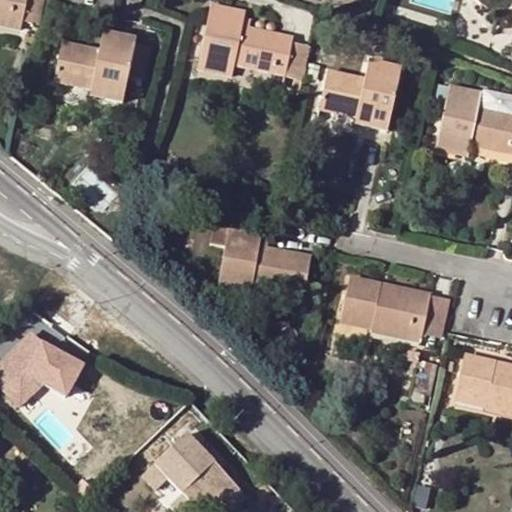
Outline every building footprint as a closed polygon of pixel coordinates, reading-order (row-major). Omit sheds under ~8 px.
[(38,28),(39,27),(44,0),(0,0),(0,19),(23,24),(38,28)] [(51,5),(52,0),(44,0),(39,27),(45,29),(51,5)] [(213,11),(201,73),(220,77),(223,66),(235,68),(304,83),(310,50),(293,46),(294,42),(251,33),(242,31),(244,22),(245,18),(213,11)] [(0,19),(0,30),(21,35),(23,24),(0,19)] [(253,24),(244,22),(242,31),(251,33),(253,24)] [(103,37),(100,55),(107,57),(110,38),(103,37)] [(107,57),(100,55),(63,47),(55,85),(86,91),(93,92),(110,95),(108,103),(124,106),(129,79),(143,82),(146,66),(132,63),(136,47),(136,44),(110,38),(107,57)] [(150,50),(136,47),(132,63),(146,66),(150,50)] [(223,66),(220,77),(232,80),(235,68),(223,66)] [(321,114),(358,122),(360,115),(375,118),(372,132),(388,135),(402,73),(370,66),(366,85),(329,77),(321,114)] [(82,112),(86,91),(55,85),(51,106),(82,112)] [(450,89),(442,88),(439,104),(447,105),(450,89)] [(450,89),(447,105),(437,152),(458,157),(460,145),(471,148),(511,155),(511,95),(484,90),(483,96),(450,89)] [(91,99),(108,103),(110,95),(93,92),(91,99)] [(357,128),(372,132),(375,118),(360,115),(358,122),(357,128)] [(469,159),(471,148),(460,145),(458,157),(469,159)] [(263,236),(216,228),(212,248),(227,250),(219,294),(241,298),(243,286),(255,288),(305,297),(311,260),(268,253),(261,252),(262,242),(263,236)] [(271,242),(262,242),(261,252),(268,253),(271,242)] [(351,281),(343,325),(375,331),(376,325),(425,335),(432,298),(417,295),(416,299),(384,292),(384,288),(351,281)] [(252,299),(255,288),(243,286),(241,298),(252,299)] [(417,295),(384,288),(384,292),(416,299),(417,295)] [(424,340),(441,343),(449,301),(432,298),(425,335),(424,340)] [(374,334),(422,345),(424,340),(425,335),(376,325),(375,331),(374,334)] [(24,329),(0,373),(0,391),(31,408),(43,385),(72,400),(91,364),(24,329)] [(490,401),(511,406),(511,372),(498,370),(499,364),(468,357),(458,400),(488,408),(490,401)] [(424,395),(426,384),(430,365),(416,362),(408,392),(424,395)] [(435,366),(430,365),(426,384),(431,386),(435,366)] [(511,406),(490,401),(488,408),(488,411),(511,416),(511,406)] [(233,511),(247,499),(224,476),(184,434),(158,460),(188,489),(180,497),(168,508),(171,511),(233,511)] [(188,489),(158,460),(139,478),(154,493),(165,482),(180,497),(188,489)] [(230,470),(224,476),(247,499),(252,494),(230,470)] [(258,511),(247,499),(233,511),(258,511)]
